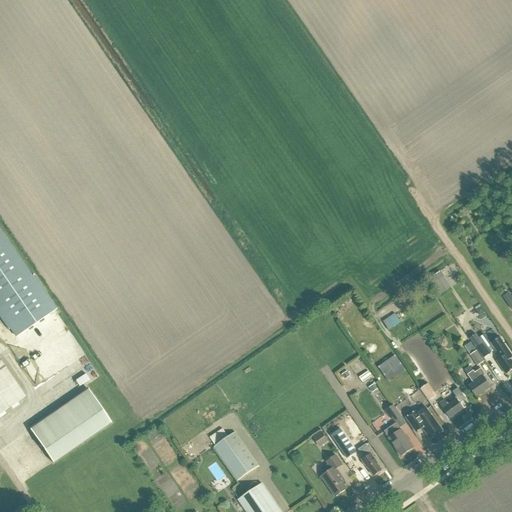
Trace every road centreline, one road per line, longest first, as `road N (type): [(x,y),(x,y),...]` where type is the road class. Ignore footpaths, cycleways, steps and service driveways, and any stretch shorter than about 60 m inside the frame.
road 1 (tertiary): [(363,511),(511,408)]
road 2 (track): [(434,223),(511,336)]
